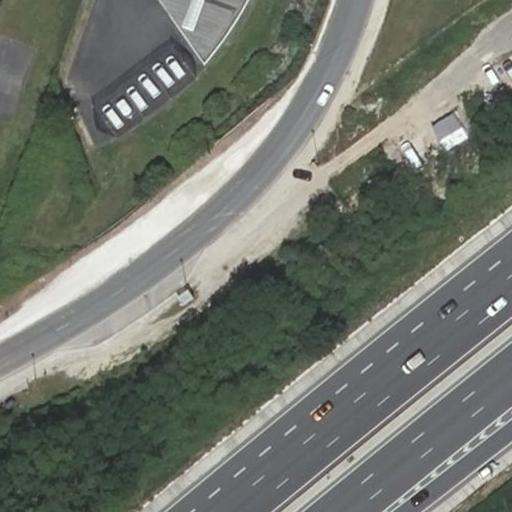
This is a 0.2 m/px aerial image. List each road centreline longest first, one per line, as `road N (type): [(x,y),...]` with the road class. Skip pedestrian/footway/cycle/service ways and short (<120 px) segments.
road 1 (residential): [(0,349),(67,314),(238,194),(326,86),(358,0)]
road 2 (motorway): [(511,288),(236,511)]
road 3 (motorway): [(342,511),(511,375)]
road 4 (motorway): [(408,511),(511,430)]
